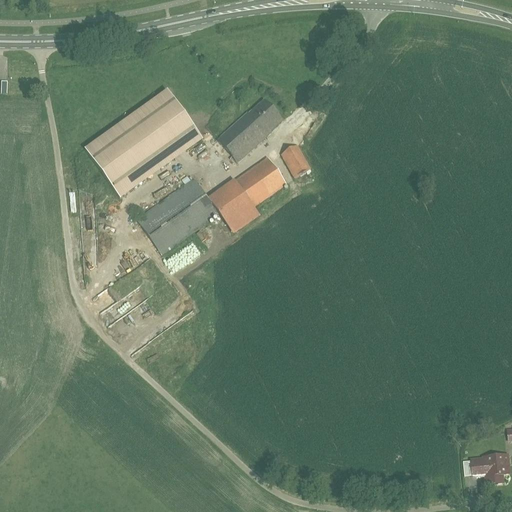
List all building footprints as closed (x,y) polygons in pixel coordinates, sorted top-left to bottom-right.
[(121,199),(208,146),(175,93),(89,146),(121,199)] [(266,136),(282,121),(264,101),(248,116),(247,115),(217,142),(238,164),(267,137),(266,136)] [(281,156),(294,180),(310,171),(297,147),(281,156)] [(193,180),(136,221),(162,256),(219,214),(234,235),(259,217),(253,208),(286,185),(268,160),(209,202),(193,180)] [(485,461),(471,463),(473,477),(486,476),(487,486),(502,485),(501,476),(508,475),(506,456),(485,459),(485,461)]
